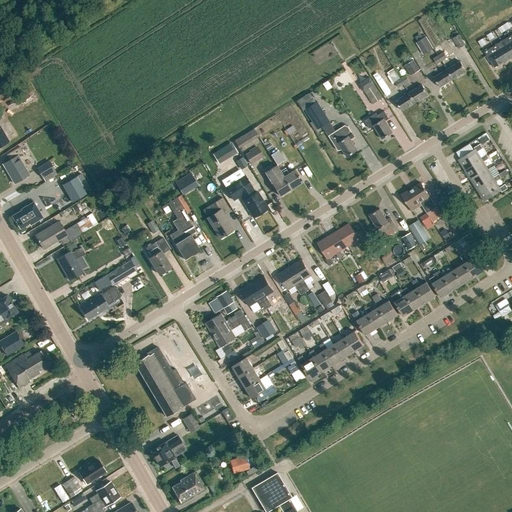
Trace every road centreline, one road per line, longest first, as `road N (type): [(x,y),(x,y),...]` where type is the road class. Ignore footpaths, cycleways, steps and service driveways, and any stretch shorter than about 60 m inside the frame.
road 1 (residential): [(431,143),(509,260),(492,280),(258,423),(240,414),(174,304)]
road 2 (unclassified): [(174,304),(431,143)]
road 3 (secondary): [(84,369),(0,226)]
road 4 (residential): [(0,482),(108,414)]
